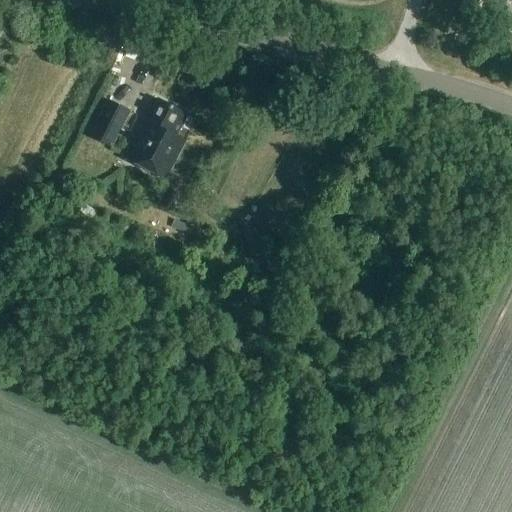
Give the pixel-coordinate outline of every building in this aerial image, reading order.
[(478,20),(489,0),(463,0),(459,10),(478,20)] [(111,149),(130,111),(107,100),(88,137),(111,149)] [(195,119),(186,115),(158,100),(126,159),(164,179),(195,119)] [(76,154),(91,120),(75,113),(60,147),(76,154)] [(174,209),(181,193),(170,188),(163,204),(174,209)] [(204,231),(173,219),(170,227),(201,239),(204,231)] [(251,260),(265,257),(258,228),(244,232),(251,260)]
